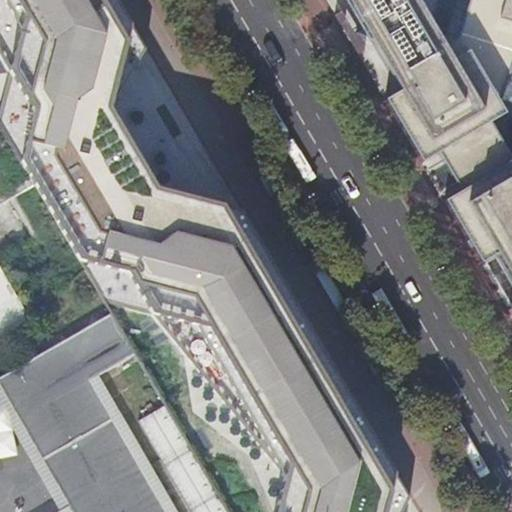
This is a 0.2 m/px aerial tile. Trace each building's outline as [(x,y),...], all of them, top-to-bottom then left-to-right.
[(401,511),(400,508),(405,505),(402,499),(407,496),(349,397),(344,400),(340,394),(333,397),(317,369),(323,366),(320,359),(325,356),(291,298),(240,211),(233,214),(231,209),(225,212),(222,206),(215,210),(213,207),(201,213),(188,216),(175,218),(161,217),(148,214),(136,208),(124,200),(116,193),(117,192),(119,189),(119,186),(118,184),(116,182),(114,181),(112,180),(110,181),(105,173),(107,171),(108,169),(107,166),(106,164),(104,162),(102,161),(100,161),(99,162),(96,148),(96,134),(98,120),(103,106),(110,94),(119,83),(129,74),(135,70),(133,67),(138,63),(135,58),(141,55),(137,49),(143,46),(115,0),(0,0),(0,126),(29,176),(111,315),(135,357),(194,457),(259,419),(249,400),(263,392),(270,404),(273,402),(293,437),(289,450),(283,448),(275,453),(268,480),(273,488),(279,489),(273,511),(401,511)] [(511,0),(346,0),(401,92),(511,28),(511,0)] [(393,114),(400,127),(402,126),(511,62),(511,28),(401,92),(385,101),(393,114)] [(415,152),(501,103),(511,68),(511,62),(402,126),(400,127),(415,152)] [(511,159),(490,122),(506,112),(501,103),(415,152),(422,163),(437,154),(459,192),(444,201),(481,262),(496,253),(511,280),(511,159)] [(0,193),(29,176),(0,126),(0,193)] [(166,511),(92,382),(99,378),(135,357),(111,315),(0,378),(0,388),(71,511),(166,511)] [(92,382),(166,511),(176,511),(99,378),(92,382)] [(0,475),(11,475),(9,459),(0,460),(0,475)]
